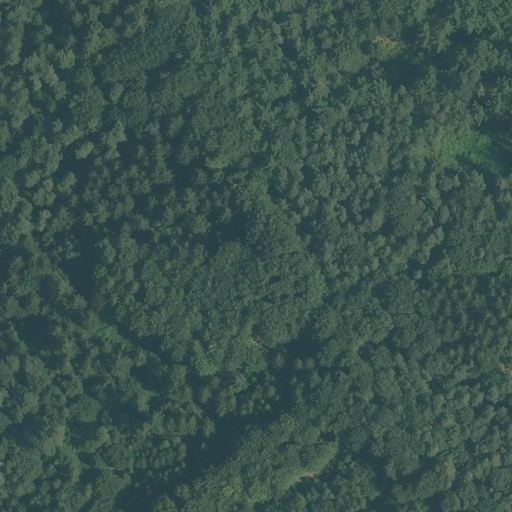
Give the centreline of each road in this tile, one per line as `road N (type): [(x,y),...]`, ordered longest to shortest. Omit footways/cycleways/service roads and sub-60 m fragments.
road 1 (track): [(159,0),(447,511)]
road 2 (track): [(0,179),(217,0)]
